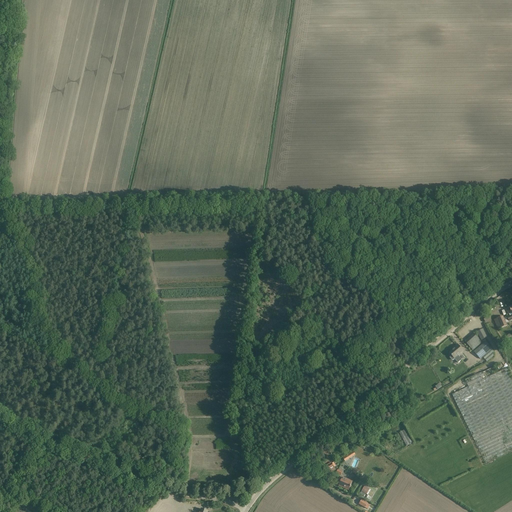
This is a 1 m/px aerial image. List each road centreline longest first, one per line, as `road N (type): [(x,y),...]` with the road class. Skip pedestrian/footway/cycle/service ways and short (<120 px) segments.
road 1 (unclassified): [(245,510),(260,489),(511,283)]
road 2 (track): [(136,203),(189,443),(185,482),(174,492)]
road 3 (unclassified): [(245,510),(162,489),(0,423)]
